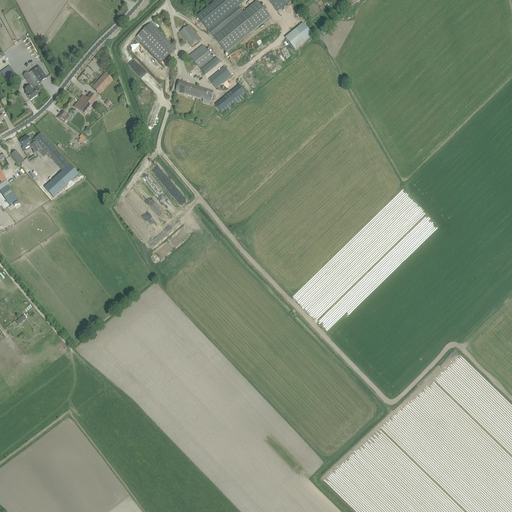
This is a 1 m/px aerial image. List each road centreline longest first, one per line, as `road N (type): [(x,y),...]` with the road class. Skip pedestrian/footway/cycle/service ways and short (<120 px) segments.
road 1 (track): [(199,197),(387,401),(453,344),(511,398)]
road 2 (unclassified): [(0,136),(30,119),(140,0)]
